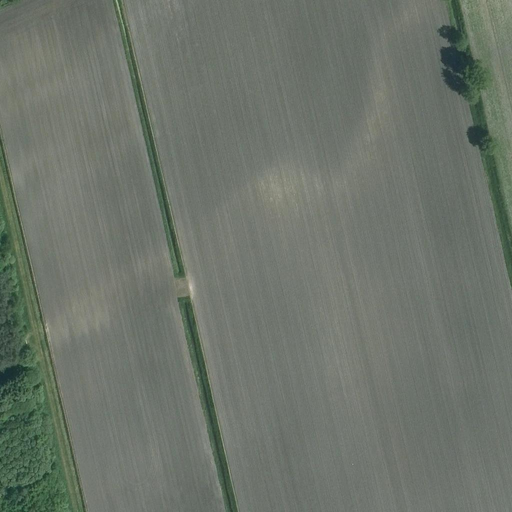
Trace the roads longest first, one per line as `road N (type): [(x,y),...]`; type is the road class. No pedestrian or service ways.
road 1 (track): [(75,511),(40,358),(0,377)]
road 2 (track): [(0,179),(40,358)]
